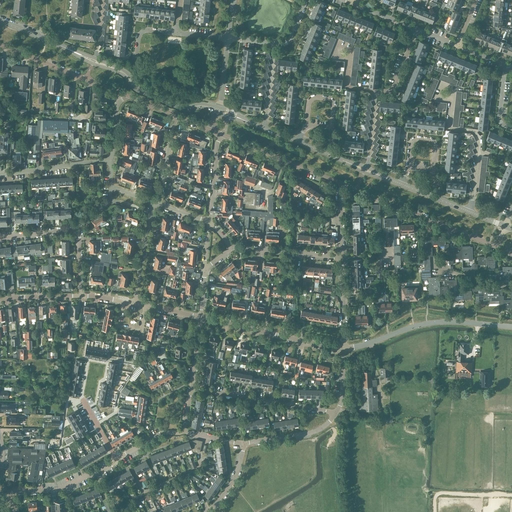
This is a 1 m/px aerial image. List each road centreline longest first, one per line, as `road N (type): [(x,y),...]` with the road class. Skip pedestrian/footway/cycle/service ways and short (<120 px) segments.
road 1 (tertiary): [(218,110),(181,108),(141,93),(119,71),(0,21)]
road 2 (residential): [(343,348),(443,321),(511,326)]
road 3 (residential): [(496,247),(340,184)]
road 4 (residential): [(336,413),(191,387)]
road 5 (residential): [(201,319),(343,348)]
road 6 (residential): [(340,184),(216,134)]
